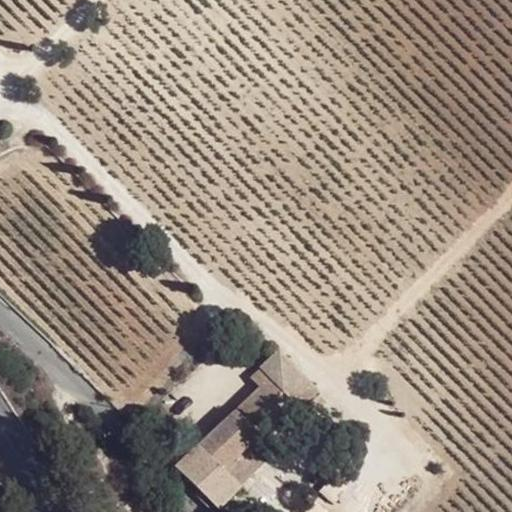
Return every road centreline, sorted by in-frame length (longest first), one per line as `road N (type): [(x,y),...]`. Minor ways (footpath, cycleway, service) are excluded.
road 1 (track): [(329,384),(511,200)]
road 2 (track): [(70,379),(61,406),(141,511)]
road 3 (track): [(0,96),(89,0)]
